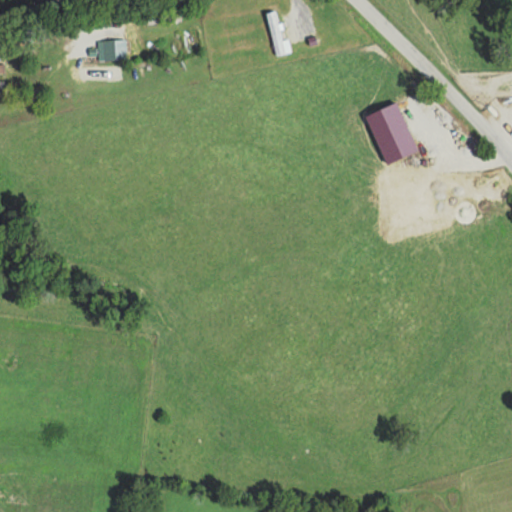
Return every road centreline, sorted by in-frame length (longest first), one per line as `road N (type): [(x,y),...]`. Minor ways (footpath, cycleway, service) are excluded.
road 1 (residential): [(511,164),(371,0)]
road 2 (residential): [(0,52),(170,0)]
